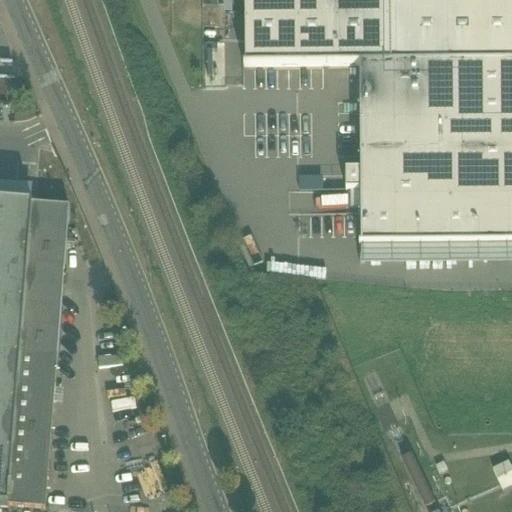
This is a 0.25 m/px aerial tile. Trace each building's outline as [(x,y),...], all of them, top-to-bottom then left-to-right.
[(511,0),(244,0),(245,70),(359,69),(511,67),(511,0)] [(361,211),(361,249),(511,247),(511,67),(359,69),(360,174),(360,194),(361,211)] [(345,194),(350,194),(360,194),(360,174),(345,174),(345,194)] [(360,194),(350,194),(350,196),(350,197),(350,211),(361,211),(360,194)] [(44,511),(69,210),(0,204),(0,508),(44,511)] [(492,469),(502,490),(511,485),(511,473),(507,462),(492,469)]
